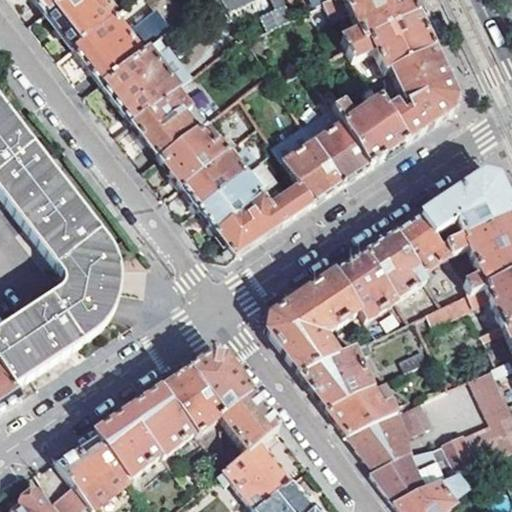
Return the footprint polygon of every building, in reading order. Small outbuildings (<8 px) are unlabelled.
[(30,0),(45,19),(68,0),(30,0)] [(93,0),(68,0),(45,19),(73,54),(112,24),(98,6),(93,0)] [(123,15),(109,0),(106,0),(98,6),(112,24),(114,22),(123,15)] [(219,0),(229,15),(260,0),(270,0),(276,12),(279,10),(282,16),(288,14),(281,0),(219,0)] [(337,44),(343,55),(346,54),(416,19),(407,0),(338,0),(334,2),(322,8),(328,18),(344,10),(355,34),(337,44)] [(112,24),(73,54),(100,89),(156,45),(170,35),(156,16),(132,32),(127,28),(122,32),(114,22),(112,24)] [(388,75),(432,52),(419,25),(416,19),(346,54),(352,65),(373,55),(383,77),(388,75)] [(156,45),(100,89),(131,129),(174,96),(187,85),(156,45)] [(407,147),(452,117),(455,101),(444,77),(432,52),(388,75),(409,118),(405,120),(397,110),(387,116),(407,147)] [(309,58),(314,69),(324,65),(319,53),(309,58)] [(333,114),(370,170),(389,158),(407,147),(387,116),(368,89),(364,92),(365,95),(363,98),(370,110),(353,123),(343,108),(333,114)] [(174,96),(131,129),(159,165),(206,129),(192,111),(189,113),(174,96)] [(59,294),(0,334),(0,374),(13,392),(87,344),(98,334),(109,323),(116,304),(118,286),(117,279),(116,267),(111,256),(0,111),(0,202),(58,277),(60,286),(59,294)] [(314,149),(341,191),(363,175),(370,170),(333,114),(304,134),(308,140),(314,149)] [(206,129),(159,165),(181,193),(227,156),(229,154),(208,127),(206,129)] [(308,140),(277,161),(283,169),(314,149),(308,140)] [(314,149),(283,169),(288,177),(312,211),(327,200),(341,191),(314,149)] [(227,156),(181,193),(198,214),(245,178),(256,168),(245,154),(232,163),(227,156)] [(245,178),(198,214),(215,236),(272,190),(260,172),(252,178),(254,181),(250,184),(245,178)] [(272,190),(215,236),(234,261),(312,211),(288,177),(272,190)] [(440,251),(511,218),(495,184),(481,181),(453,200),(420,221),(440,251)] [(440,251),(446,262),(461,255),(478,280),(463,288),(467,299),(511,277),(511,219),(511,218),(440,251)] [(446,262),(440,251),(420,221),(414,226),(393,239),(419,280),(446,262)] [(424,286),(419,280),(393,239),(386,244),(363,259),(393,306),(424,286)] [(363,326),(393,306),(363,259),(355,265),(333,279),(358,318),(363,326)] [(511,277),(467,299),(465,300),(470,311),(481,306),(482,303),(487,301),(500,330),(511,324),(511,277)] [(358,318),(333,279),(289,307),(266,322),(266,336),(298,378),(333,362),(323,341),(358,318)] [(467,299),(463,288),(434,302),(440,312),(465,300),(467,299)] [(465,300),(440,312),(425,319),(430,330),(470,311),(465,300)] [(511,324),(500,330),(511,356),(511,324)] [(333,362),(298,378),(320,406),(325,413),(369,391),(351,354),(333,362)] [(398,362),(403,374),(421,367),(417,355),(398,362)] [(209,362),(188,375),(223,420),(251,398),(237,379),(224,363),(209,362)] [(493,461),(511,452),(511,420),(490,373),(467,383),(490,433),(463,446),(474,469),(493,461)] [(0,416),(2,416),(21,403),(13,392),(0,374),(0,416)] [(193,437),(197,442),(218,424),(223,420),(188,375),(180,380),(160,394),(193,437)] [(369,391),(325,413),(340,433),(345,439),(392,418),(386,404),(377,408),(369,391)] [(160,459),(162,461),(193,437),(160,394),(134,411),(127,416),(160,459)] [(218,424),(244,458),(259,447),(278,432),(256,404),(251,398),(223,420),(218,424)] [(403,442),(404,441),(427,430),(417,406),(392,418),(403,442)] [(92,439),(128,484),(160,459),(127,416),(101,433),(92,439)] [(392,418),(345,439),(365,466),(373,476),(374,477),(407,461),(405,456),(404,441),(403,442),(392,418)] [(84,444),(51,466),(72,494),(86,511),(94,511),(130,486),(128,484),(92,439),(84,444)] [(455,477),(474,469),(463,446),(461,440),(430,455),(434,465),(414,474),(407,461),(374,477),(373,476),(369,479),(391,508),(455,477)] [(259,447),(244,458),(216,481),(224,492),(230,488),(249,511),(258,511),(290,487),(259,447)] [(455,477),(391,508),(394,511),(447,511),(453,507),(451,505),(465,492),(455,477)] [(314,511),(313,510),(310,511),(309,511),(290,487),(258,511),(314,511)] [(86,511),(72,494),(61,502),(69,511),(86,511)] [(46,511),(34,495),(16,508),(18,511),(17,511),(46,511)] [(54,508),(56,511),(69,511),(61,502),(54,508)]
